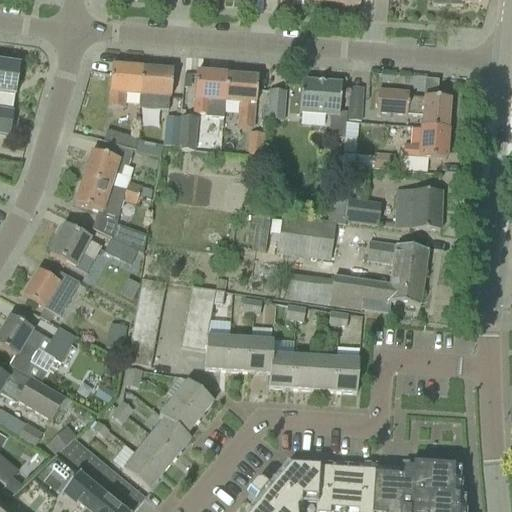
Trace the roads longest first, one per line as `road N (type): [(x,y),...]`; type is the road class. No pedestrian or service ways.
road 1 (residential): [(507,64),(76,39)]
road 2 (residential): [(491,371),(383,365),(377,430),(260,425),(190,511)]
road 3 (unclassified): [(0,259),(34,189),(76,39)]
road 4 (tertiary): [(496,287),(507,64)]
road 5 (unclassified): [(505,511),(491,371)]
